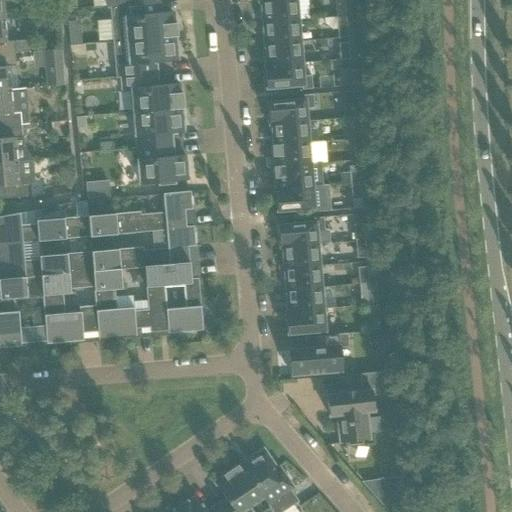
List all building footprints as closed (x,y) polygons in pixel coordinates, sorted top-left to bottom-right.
[(64,0),(66,9),(76,8),(75,0),(64,0)] [(280,0),(260,2),(260,3),(262,23),(298,20),(309,19),(307,0),(280,0)] [(343,0),(334,0),(335,12),(345,11),(343,0)] [(159,2),(107,6),(107,7),(109,7),(112,42),(177,36),(176,24),(174,24),(173,12),(153,14),(152,3),(159,2)] [(347,38),(345,16),(336,17),(337,29),(337,38),(347,38)] [(337,29),(336,17),(325,18),(325,24),(332,30),(337,29)] [(5,42),(3,19),(0,19),(0,54),(14,54),(28,53),(27,40),(5,42)] [(298,20),(262,23),(264,45),(300,42),(298,20)] [(177,36),(112,42),(115,78),(156,74),(155,62),(177,60),(175,37),(177,37),(177,36)] [(80,37),(68,38),(69,46),(81,45),(80,37)] [(301,63),(300,42),(264,45),(266,66),(263,66),(264,67),(301,63)] [(349,59),(347,42),(338,43),(339,60),(349,59)] [(46,87),(65,85),(62,49),(43,51),(46,87)] [(0,90),(9,90),(7,67),(15,66),(14,54),(0,54),(0,90)] [(301,63),(264,67),(265,78),(263,78),(264,91),(276,90),(276,88),(301,86),(301,90),(312,89),(311,76),(302,76),(301,63)] [(339,71),(340,85),(350,84),(349,70),(339,71)] [(156,74),(115,78),(121,78),(122,90),(131,90),(133,112),(183,108),(182,93),(180,94),(179,84),(157,86),(156,74)] [(9,90),(0,90),(0,126),(20,125),(19,113),(28,112),(26,89),(9,90)] [(352,91),(342,92),(344,109),(353,108),(352,91)] [(267,102),(269,125),(306,122),(305,109),(313,108),(312,95),(302,95),(302,99),(267,102)] [(183,108),(133,112),(136,147),(130,148),(130,149),(171,145),(170,133),(183,132),(181,109),(183,109),(183,108)] [(75,118),(76,129),(85,128),(84,117),(75,118)] [(306,122),(269,125),(269,126),(271,125),(273,146),(308,143),(306,122)] [(361,122),(351,122),(353,139),(362,138),(361,122)] [(20,125),(0,126),(0,162),(16,161),(32,160),(24,147),(23,137),(21,138),(20,125)] [(364,155),(362,138),(353,139),(354,156),(364,155)] [(273,146),(271,146),(272,157),(274,157),(275,167),(275,168),(310,165),(308,143),(273,146)] [(171,145),(130,149),(132,165),(138,165),(139,184),(157,182),(158,186),(175,185),(175,181),(187,180),(185,156),(172,157),(171,145)] [(17,173),(16,161),(0,162),(0,186),(1,187),(2,197),(0,197),(0,198),(26,196),(25,176),(20,173),(17,173)] [(274,189),(312,186),(322,185),(320,164),(275,168),(275,167),(273,167),(274,178),(276,178),(276,188),(274,189)] [(349,175),(350,183),(359,182),(358,166),(348,166),(349,175)] [(107,181),(85,183),(87,200),(109,198),(107,181)] [(350,183),(351,200),(361,199),(359,182),(350,183)] [(322,185),(312,186),(274,189),(276,212),(313,209),(313,212),(330,211),(328,185),(322,185)] [(140,212),(88,216),(89,235),(111,233),(165,229),(185,227),(184,210),(192,210),(190,192),(162,194),(164,213),(140,215),(140,212)] [(103,200),(87,202),(88,216),(105,214),(103,200)] [(19,213),(0,216),(0,243),(22,241),(89,235),(88,216),(49,220),(35,221),(36,224),(20,226),(19,213)] [(308,223),(277,225),(279,248),(282,248),(282,247),(317,244),(329,243),(328,229),(324,230),(323,217),(313,218),(313,222),(308,223)] [(354,225),(355,241),(364,240),(363,224),(354,225)] [(91,251),(90,251),(92,272),(119,269),(144,267),(188,263),(187,247),(195,246),(193,227),(193,226),(185,227),(165,229),(167,247),(143,249),(143,246),(113,249),(91,251)] [(111,233),(89,235),(91,251),(113,249),(111,233)] [(356,258),(366,257),(364,240),(355,241),(356,258)] [(0,243),(0,279),(25,277),(40,276),(92,272),(90,251),(47,255),(38,256),(38,258),(23,260),(22,241),(0,243)] [(283,269),(319,266),(317,244),(282,247),(282,248),(283,269)] [(148,309),(149,327),(150,332),(167,331),(167,334),(202,331),(199,291),(202,290),(201,278),(190,279),(188,263),(144,267),(148,309)] [(321,287),(319,266),(283,269),(285,290),(321,287)] [(357,267),(358,284),(368,283),(367,267),(357,267)] [(119,269),(92,272),(93,286),(95,305),(97,332),(98,340),(136,337),(136,335),(135,335),(135,328),(149,327),(148,309),(133,311),(133,307),(115,309),(113,290),(121,289),(119,269)] [(142,270),(130,271),(130,279),(136,283),(143,282),(142,270)] [(92,272),(40,276),(44,326),(46,341),(46,344),(77,342),(77,340),(76,333),(97,332),(95,305),(78,306),(78,311),(63,312),(62,294),(69,293),(69,288),(93,286),(92,272)] [(46,341),(44,326),(19,328),(18,312),(15,312),(14,298),(27,297),(25,277),(0,279),(0,348),(21,347),(21,344),(46,341)] [(376,283),(368,283),(358,284),(360,304),(377,302),(376,283)] [(334,286),(321,287),(323,309),(336,308),(334,286)] [(285,312),(323,309),(321,287),(285,290),(287,311),(285,311),(285,312)] [(370,305),(365,305),(367,331),(379,330),(376,304),(370,305)] [(325,331),(323,309),(285,312),(287,335),(325,331)] [(370,348),(387,347),(386,331),(369,332),(370,348)] [(348,347),(347,333),(309,337),(310,349),(288,350),(290,376),(341,371),(339,347),(348,347)] [(328,416),(337,415),(340,443),(347,442),(347,446),(362,444),(362,441),(369,440),(366,412),(373,411),(372,395),(392,393),(389,371),(359,374),(361,392),(357,392),(356,390),(341,392),(341,394),(326,396),(328,416)] [(279,468),(276,469),(263,450),(241,465),(262,497),(269,506),(269,507),(272,511),(282,511),(298,502),(290,490),(292,488),(279,468)] [(217,505),(213,507),(216,511),(253,511),(249,506),(262,497),(241,465),(238,467),(237,466),(223,475),(223,477),(220,479),(222,481),(216,485),(225,499),(217,505)] [(381,504),(401,487),(395,480),(364,483),(363,483),(381,504)] [(173,510),(170,511),(216,511),(213,507),(206,511),(202,511),(192,497),(186,502),(185,500),(172,509),(173,510)]
